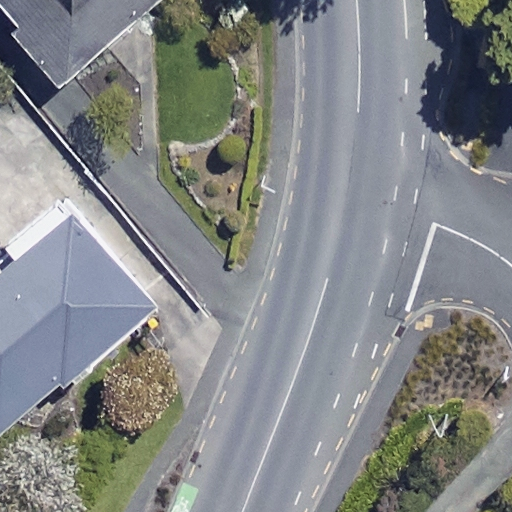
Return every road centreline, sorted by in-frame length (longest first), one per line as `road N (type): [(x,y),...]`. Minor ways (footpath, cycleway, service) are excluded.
road 1 (tertiary): [(355,196),(305,358),(241,511)]
road 2 (tertiary): [(354,0),(355,196)]
road 3 (residential): [(511,264),(478,241),(355,196)]
